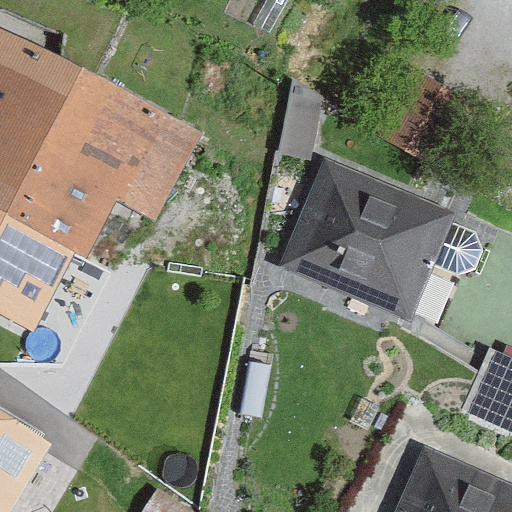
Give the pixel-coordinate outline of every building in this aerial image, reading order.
[(192,146),(2,45),(0,49),(0,301),(85,346),(192,146)] [(432,169),(465,110),(408,78),(375,138),(432,169)] [(412,325),(455,227),(326,170),(283,268),(412,325)] [(0,511),(18,511),(51,457),(0,426),(0,511)] [(511,511),(511,487),(429,450),(401,511),(511,511)]
